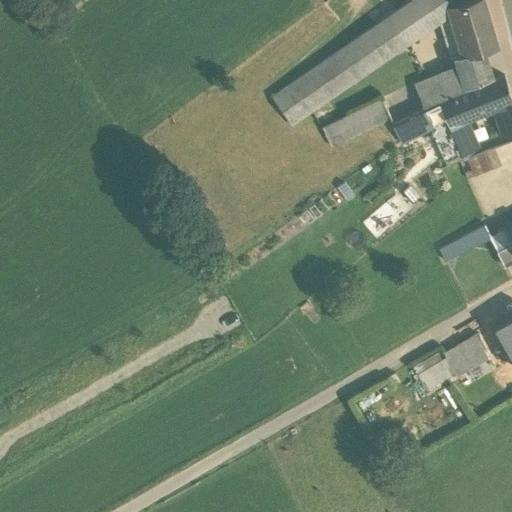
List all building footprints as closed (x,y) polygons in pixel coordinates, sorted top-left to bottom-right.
[(411,0),(389,16),(405,38),(451,6),(456,5),(453,0),(411,0)] [(496,47),(481,0),(471,0),(456,5),(451,6),(465,56),(483,50),(496,47)] [(389,16),(272,98),(291,126),(409,43),(405,38),(389,16)] [(465,56),(455,59),(459,73),(465,90),(493,79),(483,50),(465,56)] [(459,73),(416,90),(423,105),(421,106),(422,107),(465,90),(459,73)] [(511,100),(505,78),(455,97),(443,103),(451,120),(452,125),(471,117),(492,109),(511,101),(511,100)] [(381,99),(322,128),(331,147),(390,117),(381,99)] [(511,101),(492,109),(507,142),(511,140),(511,101)] [(451,120),(443,103),(396,125),(404,143),(451,120)] [(485,150),(471,117),(452,125),(466,158),(485,150)] [(477,177),(503,166),(496,149),(470,160),(477,177)] [(438,249),(445,263),(494,239),(487,225),(438,249)] [(511,246),(498,254),(505,268),(511,264),(511,246)] [(511,321),(497,330),(511,357),(511,321)] [(478,336),(458,346),(471,368),(489,358),(478,336)] [(471,368),(458,346),(444,355),(446,358),(456,374),(457,376),(471,368)] [(446,358),(417,376),(427,391),(456,374),(446,358)]
